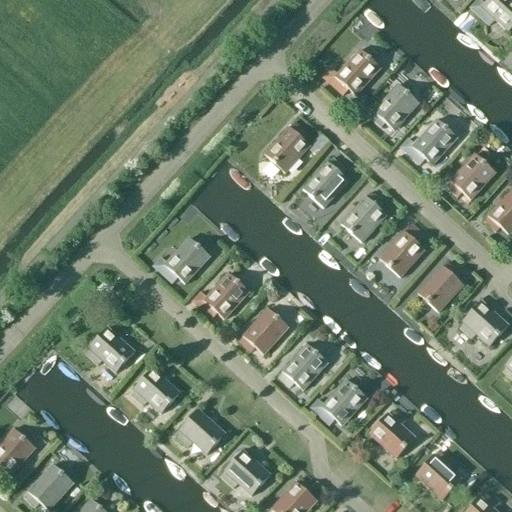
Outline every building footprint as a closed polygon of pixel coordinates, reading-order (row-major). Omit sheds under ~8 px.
[(508,34),(511,29),(511,0),(488,0),(484,5),(477,0),(469,10),(488,27),(494,21),(508,34)] [(330,70),(323,78),(330,84),(342,95),(346,90),(355,98),(380,70),(359,52),(337,76),(330,70)] [(372,114),(373,114),(368,119),(380,130),(385,125),(393,133),(418,105),(397,87),(372,114)] [(424,161),(431,167),(456,140),(436,121),(413,146),(408,140),(399,149),(419,167),(424,161)] [(301,140),(305,136),(293,125),(289,130),(288,129),(264,157),(284,175),(309,148),(301,140)] [(457,199),(461,195),(470,202),(495,175),(474,156),(449,183),(449,184),(445,188),(457,199)] [(339,175),(343,170),(331,160),(327,164),(302,192),(322,210),(347,183),(339,175)] [(495,234),(499,229),(508,237),(511,232),(511,191),(487,218),(488,219),(483,223),(495,234)] [(377,210),(382,205),(370,194),(365,199),(340,226),(361,245),(386,218),(377,210)] [(416,245),(420,240),(408,229),(404,234),(403,234),(379,261),(399,280),(424,252),(416,245)] [(160,259),(153,267),(159,273),(171,283),(176,279),(184,286),(209,259),(188,240),(166,265),(160,259)] [(454,279),(458,275),(446,264),(442,269),(442,268),(417,296),(437,315),(462,287),(454,279)] [(200,293),(192,302),(199,308),(211,319),(215,314),(223,322),(248,294),(228,276),(206,299),(200,293)] [(461,324),(463,325),(459,330),(471,341),(475,336),(489,349),(507,328),(480,303),(461,324)] [(250,354),(254,350),(263,357),(288,330),(267,311),(242,339),(238,344),(250,354)] [(97,367),(101,363),(115,375),(134,354),(106,330),(88,350),(89,352),(85,357),(97,367)] [(289,390),(293,385),(302,393),(327,365),(306,347),(281,374),(282,374),(277,379),(289,390)] [(511,358),(504,368),(506,369),(501,374),(511,383),(511,358)] [(142,408),(146,404),(160,416),(179,396),(151,371),(133,391),(134,393),(130,397),(142,408)] [(329,428),(334,422),(341,428),(366,401),(345,382),(323,407),(317,401),(309,410),(329,428)] [(192,444),(206,457),(224,436),(197,412),(178,432),(180,434),(175,439),(187,449),(192,444)] [(389,417),(387,415),(368,436),(396,461),(414,440),(400,428),(405,423),(393,412),(389,417)] [(0,470),(1,470),(9,478),(34,451),(14,432),(0,446),(0,470)] [(237,486),(251,498),(269,478),(242,453),(223,473),(225,475),(221,480),(233,490),(237,486)] [(460,482),(447,469),(451,465),(439,454),(435,459),(433,457),(414,478),(442,503),(460,482)] [(35,510),(39,505),(46,511),(48,511),(73,485),(52,467),(27,494),(23,499),(35,510)] [(307,495),(312,491),(300,480),(296,485),(295,484),(270,511),(307,511),(316,503),(307,495)] [(481,501),(479,499),(467,511),(493,511),(497,506),(485,496),(481,501)] [(101,511),(90,502),(80,511),(101,511)]
